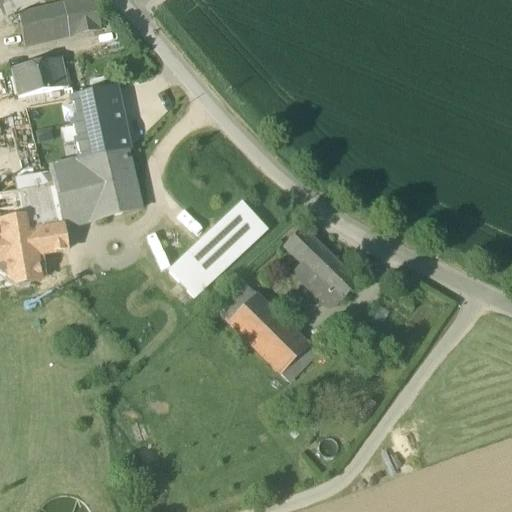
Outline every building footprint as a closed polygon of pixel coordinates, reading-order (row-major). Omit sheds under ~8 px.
[(17,20),(22,46),(64,36),(67,38),(99,33),(94,2),(62,7),(17,20)] [(12,74),(16,100),(63,91),(58,65),(12,74)] [(91,97),(109,93),(106,79),(88,84),(91,97)] [(73,124),(80,162),(126,153),(113,92),(109,93),(91,97),(72,102),(77,124),(73,124)] [(48,170),(48,172),(62,230),(140,211),(127,153),(126,153),(80,162),(48,170)] [(16,180),(18,193),(22,222),(28,258),(44,256),(65,253),(62,230),(48,172),(16,180)] [(0,225),(22,222),(18,193),(0,196),(0,225)] [(167,272),(171,276),(243,209),(240,204),(167,272)] [(171,276),(193,300),(266,232),(243,209),(171,276)] [(37,266),(44,256),(28,258),(22,222),(0,225),(0,274),(16,286),(39,282),(37,266)] [(300,266),(308,274),(326,256),(301,230),(283,248),(300,266)] [(356,286),(326,256),(308,274),(303,279),(328,305),(336,303),(337,305),(356,286)] [(328,314),(337,305),(336,303),(328,305),(303,279),(308,274),(300,266),(290,276),(328,314)] [(211,312),(226,326),(254,297),(239,283),(211,312)] [(267,309),(254,297),(226,326),(238,338),(267,309)] [(238,338),(280,377),(308,348),(267,309),(238,338)] [(356,333),(384,352),(391,341),(364,322),(356,333)] [(280,377),(288,386),(316,356),(308,348),(280,377)] [(87,511),(80,503),(67,498),(54,499),(42,506),(39,511),(87,511)]
